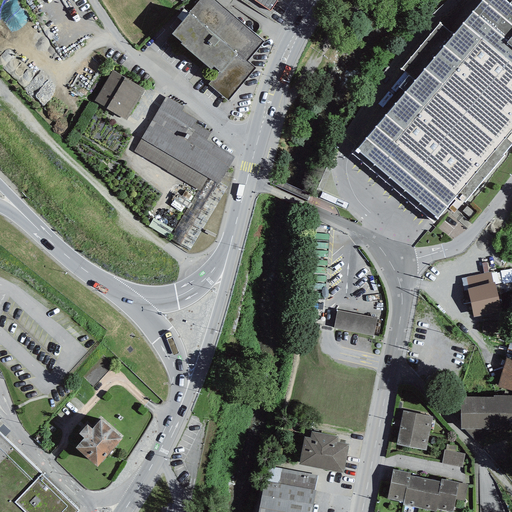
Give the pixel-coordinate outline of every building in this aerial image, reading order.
[(264,41),(214,0),(199,0),(172,34),(182,43),(181,44),(210,70),(213,67),(220,71),(208,84),(228,101),(256,68),(248,61),(264,41)] [(253,0),(270,11),(277,0),(253,0)] [(414,80),(352,153),(433,222),(511,130),(511,5),(505,0),(481,0),(453,34),(439,23),(401,69),(414,80)] [(119,116),(137,86),(107,68),(89,98),(119,116)] [(134,152),(199,190),(207,178),(219,184),(220,183),(234,157),(206,140),(211,132),(195,124),(197,120),(182,111),(184,107),(166,97),(134,152)] [(219,184),(207,178),(199,190),(168,238),(190,250),(228,187),(220,183),(219,184)] [(495,270),(467,277),(470,289),(498,282),(495,270)] [(494,284),(470,289),(476,315),(500,310),(494,284)] [(373,335),(376,318),(336,311),(333,328),(373,335)] [(498,332),(498,322),(483,322),(483,332),(498,332)] [(102,355),(82,377),(93,388),(114,366),(102,355)] [(511,359),(506,357),(497,387),(511,391),(511,359)] [(493,398),(461,398),(461,429),(464,429),(482,429),(511,428),(511,395),(493,396),(493,398)] [(403,411),(399,428),(429,434),(432,417),(403,411)] [(97,468),(122,439),(100,420),(92,429),(87,425),(79,434),(83,438),(75,448),(97,468)] [(425,451),(429,434),(399,428),(396,444),(425,451)] [(483,439),(482,429),(464,429),(476,442),(483,439)] [(338,437),(311,431),(310,438),(304,437),(299,464),(342,473),(349,444),(337,442),(338,437)] [(0,511),(77,511),(79,510),(0,434),(0,511)] [(465,454),(444,450),(441,463),(463,467),(465,454)] [(314,511),(321,476),(270,467),(262,511),(314,511)] [(410,473),(392,469),(387,499),(403,502),(406,487),(408,487),(410,476),(410,473)] [(426,479),(410,476),(408,487),(406,487),(403,502),(402,505),(420,508),(426,479)] [(441,482),(426,479),(420,508),(436,511),(436,509),(440,494),(438,494),(441,482)] [(441,479),(441,482),(438,494),(440,494),(436,509),(451,511),(452,511),(459,483),(441,479)]
